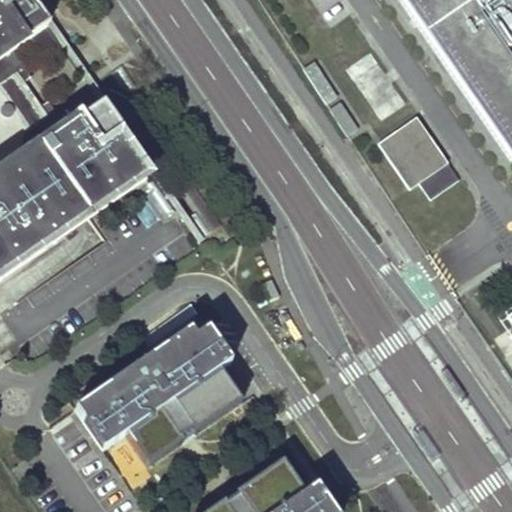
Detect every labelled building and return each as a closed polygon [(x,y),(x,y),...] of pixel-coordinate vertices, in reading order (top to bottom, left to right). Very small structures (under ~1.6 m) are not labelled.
[(120,142),(125,139),(103,105),(62,133),(47,112),(43,105),(36,110),(20,87),(27,82),(23,77),(8,54),(29,39),(42,57),(61,44),(38,12),(33,6),(26,0),(14,0),(13,2),(11,0),(0,0),(0,89),(29,131),(23,160),(0,176),(0,279),(146,179),(120,142)] [(511,0),(392,0),(511,171),(511,170),(511,0)] [(380,130),(397,120),(388,104),(403,95),(377,50),(344,69),(380,130)] [(336,90),(319,59),(305,69),(323,97),(336,90)] [(364,130),(344,99),(330,108),(351,139),(364,130)] [(462,179),(419,115),(379,143),(411,190),(421,183),(432,199),(462,179)] [(0,310),(16,341),(80,307),(64,276),(0,309),(0,310)] [(271,281),(260,286),(269,303),(280,298),(271,281)] [(189,439),(239,405),(218,373),(230,364),(207,331),(194,340),(189,332),(74,411),(103,452),(125,437),(147,468),(189,439)] [(63,450),(77,442),(67,424),(53,432),(63,450)] [(332,511),(315,488),(303,497),(281,466),(232,499),(213,511),(332,511)]
